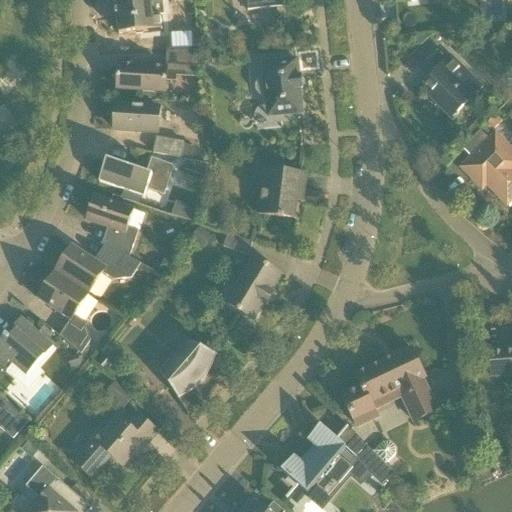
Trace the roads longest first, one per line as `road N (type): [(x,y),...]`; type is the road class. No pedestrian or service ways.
road 1 (residential): [(18,267),(70,156),(84,95),(83,0)]
road 2 (residential): [(177,511),(313,355),(349,295)]
road 3 (residential): [(505,271),(412,172),(370,103)]
road 4 (residential): [(349,295),(372,182),(370,103)]
road 5 (residential): [(349,295),(372,302),(505,271)]
